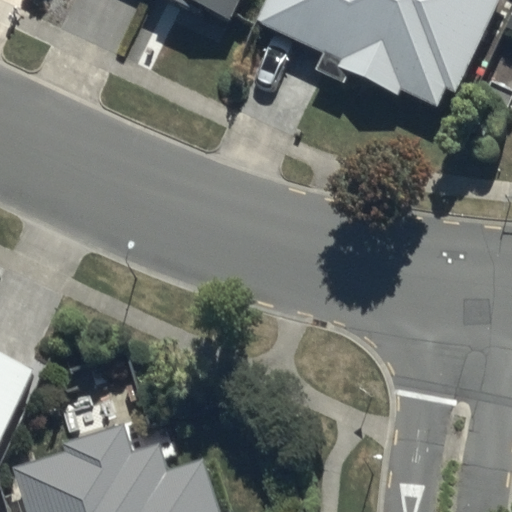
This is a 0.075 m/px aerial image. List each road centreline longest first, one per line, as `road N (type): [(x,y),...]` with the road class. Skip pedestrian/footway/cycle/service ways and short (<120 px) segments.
road 1 (residential): [(485,287),(138,203),(0,137)]
road 2 (residential): [(485,287),(450,511)]
